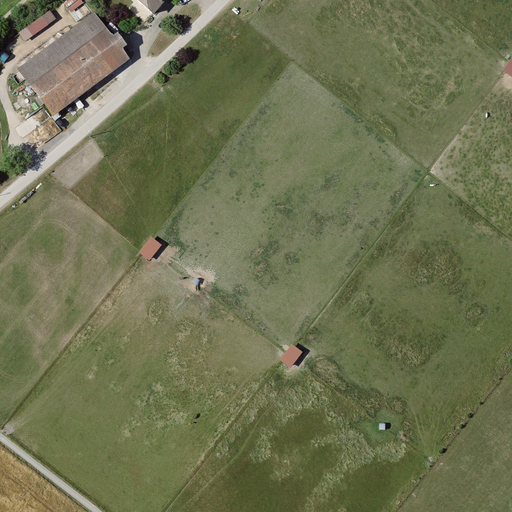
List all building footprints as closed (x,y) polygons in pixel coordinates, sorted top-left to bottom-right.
[(79,0),(69,0),(65,4),(70,10),(81,2),(79,0)] [(137,0),(152,13),(164,0),(137,0)] [(54,18),(48,11),(19,32),(24,40),(54,18)] [(126,57),(95,16),(22,71),(53,112),(78,93),(126,57)] [(154,236),(141,251),(151,260),(164,244),(154,236)] [(282,360),(294,367),(305,350),(292,342),(282,360)]
